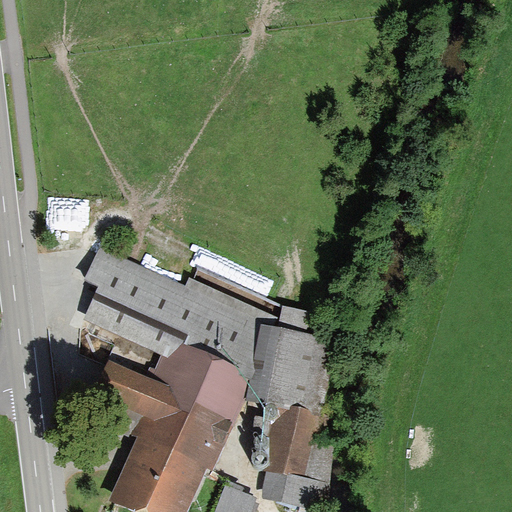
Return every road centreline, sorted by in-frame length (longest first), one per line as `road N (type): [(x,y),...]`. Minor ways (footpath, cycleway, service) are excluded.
road 1 (tertiary): [(37,511),(18,354)]
road 2 (tertiary): [(18,354),(0,207)]
